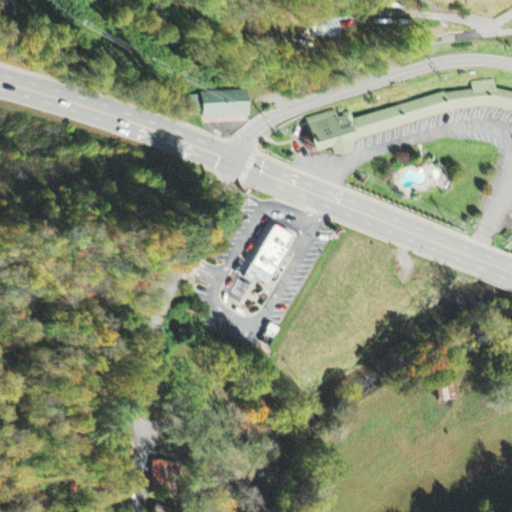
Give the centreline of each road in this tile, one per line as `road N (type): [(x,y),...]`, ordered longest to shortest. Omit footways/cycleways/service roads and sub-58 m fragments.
road 1 (primary): [(487,262),(154,127),(33,88)]
road 2 (residential): [(235,160),(222,201),(157,315),(138,377),(133,414),(146,467),(137,511)]
road 3 (residential): [(235,160),(248,136),(288,108),(430,63),(511,62)]
